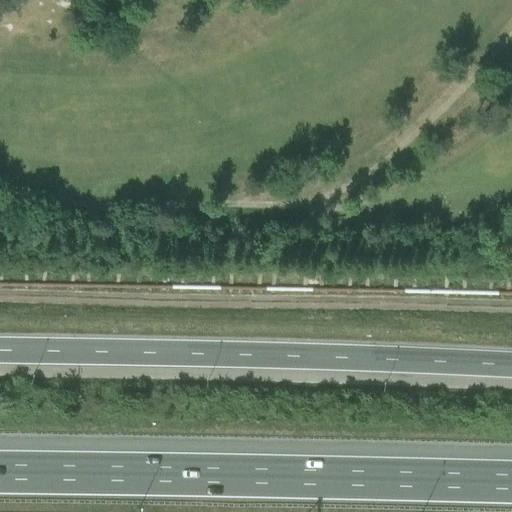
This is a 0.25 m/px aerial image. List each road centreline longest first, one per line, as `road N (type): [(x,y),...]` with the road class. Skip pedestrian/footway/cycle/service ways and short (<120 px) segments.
road 1 (track): [(511,39),(364,172),(277,208),(173,215),(0,188)]
road 2 (trunk): [(511,366),(0,352)]
road 3 (track): [(0,297),(511,309)]
road 4 (motorway): [(511,483),(0,474)]
